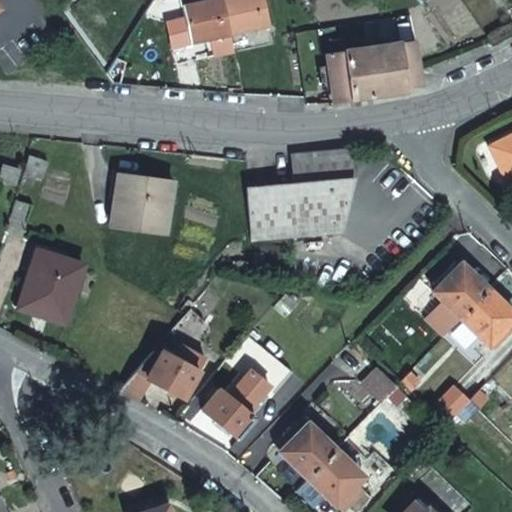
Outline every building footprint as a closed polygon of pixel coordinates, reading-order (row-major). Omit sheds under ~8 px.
[(186,37),(228,29),(221,0),(179,0),(181,11),(186,37)] [(221,0),(228,29),(266,21),(261,0),(221,0)] [(330,86),(332,96),(337,96),(338,99),(349,97),(349,99),(406,90),(405,87),(423,84),(419,67),(413,40),(325,52),(326,60),(330,86)] [(330,86),(326,60),(319,61),(323,87),(330,86)] [(511,163),(511,133),(493,143),(504,165),(509,162),(511,163)] [(351,178),(350,148),(292,151),(295,181),(248,186),(254,238),(343,232),(351,178)] [(43,158),(26,153),(21,170),(38,175),(43,158)] [(14,165),(0,159),(0,177),(10,180),(14,165)] [(124,174),(119,195),(127,196),(131,175),(124,174)] [(119,195),(116,225),(170,233),(178,182),(131,175),(127,196),(119,195)] [(63,321),(82,265),(39,251),(32,277),(28,275),(18,306),(63,321)] [(425,316),(442,332),(460,313),(489,282),(460,255),(430,286),(443,297),(425,316)] [(511,303),(489,282),(460,313),(486,338),(511,310),(511,303)] [(493,348),(475,367),(486,377),(503,358),(493,348)] [(175,373),(182,364),(161,351),(159,355),(153,350),(119,388),(138,399),(149,379),(165,387),(175,373)] [(207,380),(182,364),(175,373),(165,387),(184,398),(187,395),(192,398),(207,380)] [(393,376),(397,380),(405,371),(401,368),(393,376)] [(376,401),(382,395),(390,387),(369,369),(356,383),(376,401)] [(405,371),(397,380),(400,383),(408,374),(405,371)] [(385,398),(393,389),(390,387),(382,395),(385,398)] [(201,408),(237,439),(255,420),(253,417),(256,414),(251,409),(247,413),(218,389),(201,408)] [(468,401),(477,410),(481,405),(472,397),(468,401)] [(468,401),(465,404),(474,412),(477,410),(468,401)] [(272,443),(306,476),(333,448),(299,416),(272,443)] [(333,448),(306,476),(326,496),(333,502),(341,509),(361,488),(354,481),(360,474),(333,448)] [(430,460),(421,451),(417,455),(427,465),(430,460)] [(427,465),(417,455),(414,459),(423,468),(427,465)] [(428,511),(425,509),(415,500),(403,511),(428,511)] [(167,511),(164,502),(131,511),(167,511)]
